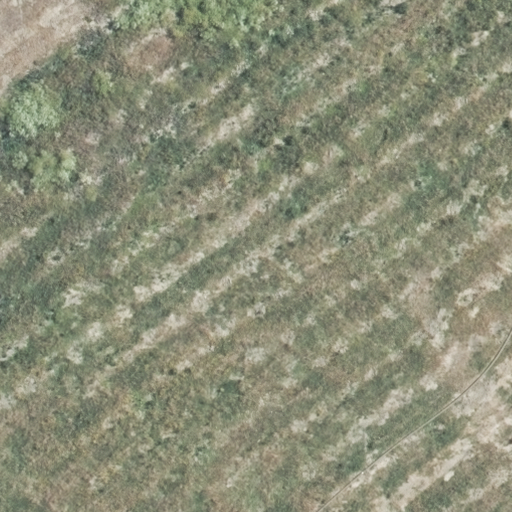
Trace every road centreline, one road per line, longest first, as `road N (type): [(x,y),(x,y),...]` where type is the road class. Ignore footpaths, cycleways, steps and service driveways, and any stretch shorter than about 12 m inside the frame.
road 1 (unknown): [(511,84),(399,81),(315,45),(272,0)]
road 2 (unknown): [(396,511),(511,404)]
